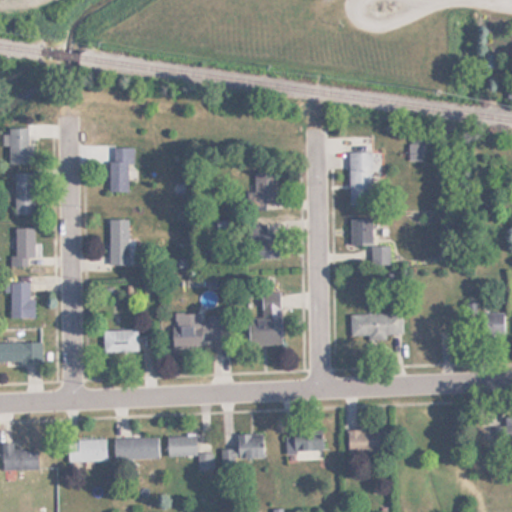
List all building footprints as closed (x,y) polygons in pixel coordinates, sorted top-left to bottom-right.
[(6,162),(29,162),(29,127),(6,127),(6,162)] [(130,146),(107,146),(107,191),(130,191),(130,146)] [(347,151),(347,204),(370,204),(370,151),(347,151)] [(273,170),(252,170),(252,208),(273,208),(273,170)] [(13,171),(13,214),(32,214),(32,171),(13,171)] [(108,218),(108,264),(127,264),(127,218),(108,218)] [(349,219),(372,219),(373,245),(388,245),(389,265),(369,263),(368,246),(349,245),(349,219)] [(32,227),(12,227),(12,266),(26,266),(26,256),(32,256),(32,227)] [(256,232),(256,257),(276,257),(276,232),(256,232)] [(8,292),(8,316),(28,316),(28,282),(4,282),(4,292),(8,292)] [(279,344),(279,292),(259,292),(259,316),(251,316),(251,344),(279,344)] [(503,337),(503,312),(478,312),(478,337),(503,337)] [(200,313),(171,313),(171,348),(200,348),(200,313)] [(352,313),(352,336),(401,336),(401,313),(352,313)] [(204,315),(204,339),(221,339),(221,315),(204,315)] [(410,315),(410,337),(448,337),(448,315),(410,315)] [(136,352),(136,330),(101,330),(101,352),(136,352)] [(39,342),(0,342),(0,362),(39,362),(39,342)] [(383,430),(344,430),(344,453),(383,453),(383,430)] [(234,434),(234,458),(261,458),(261,434),(234,434)] [(285,435),(285,453),(320,454),(321,435),(285,435)] [(165,436),(165,455),(194,455),(194,436),(165,436)] [(112,438),(112,459),(156,459),(156,438),(112,438)] [(104,439),(65,439),(65,461),(104,461),(104,439)] [(0,443),(0,469),(37,469),(37,450),(12,450),(12,443),(0,443)] [(197,470),(210,470),(210,454),(197,454),(197,470)]
